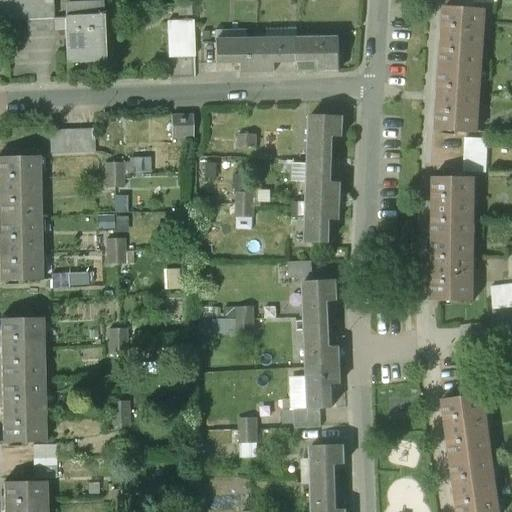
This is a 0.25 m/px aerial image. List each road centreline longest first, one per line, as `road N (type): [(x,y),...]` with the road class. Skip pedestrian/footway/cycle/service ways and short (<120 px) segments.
road 1 (residential): [(368,90),(0,106)]
road 2 (residential): [(359,350),(511,334)]
